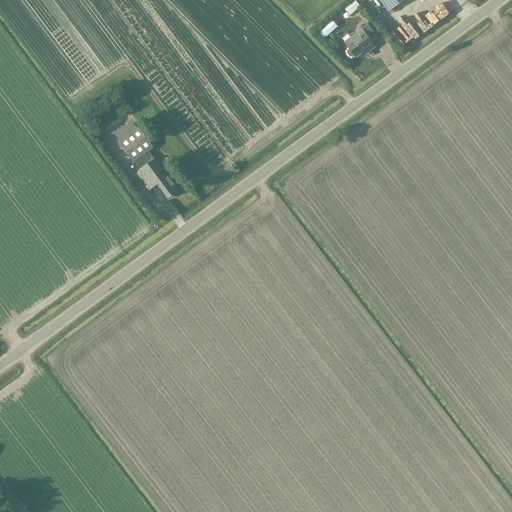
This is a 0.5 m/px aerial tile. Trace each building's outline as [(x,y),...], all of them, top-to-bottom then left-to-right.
[(353,0),(352,0),(343,8),(349,15),(359,6),(353,0)] [(378,0),(387,12),(403,0),(378,0)] [(332,21),(317,32),(323,39),(337,27),(332,21)] [(359,28),(360,30),(344,43),(349,49),(347,51),(347,53),(349,57),(352,57),(354,56),(355,57),(365,49),(367,52),(374,47),(368,39),(374,34),(366,23),(359,28)] [(148,191),(156,185),(167,199),(178,191),(153,158),(148,151),(152,148),(137,127),(136,128),(131,121),(114,134),(118,141),(117,142),(138,170),(134,173),(148,191)]
